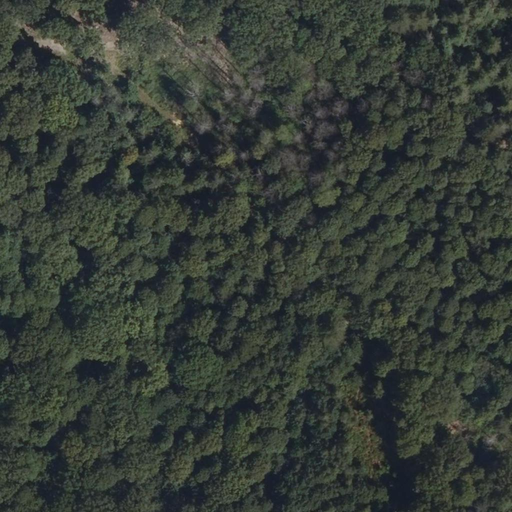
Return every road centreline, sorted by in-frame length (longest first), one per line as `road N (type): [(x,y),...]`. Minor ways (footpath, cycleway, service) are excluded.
road 1 (track): [(155,511),(55,45),(511,3)]
road 2 (track): [(87,0),(0,125)]
